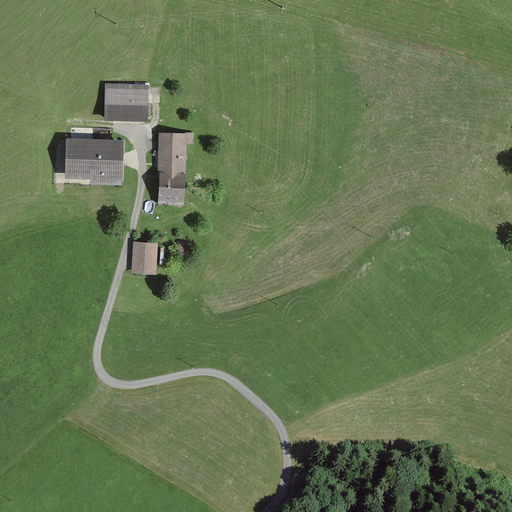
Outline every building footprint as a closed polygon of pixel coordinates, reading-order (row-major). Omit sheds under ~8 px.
[(145,103),(145,93),(129,92),(129,86),(106,86),(106,102),(105,118),(105,119),(144,120),(145,103)] [(158,173),(182,174),(183,134),(159,133),(158,173)] [(91,180),(119,181),(120,144),(67,142),(66,174),(91,175),(91,180)] [(167,200),(180,201),(182,174),(158,173),(156,200),(156,203),(167,204),(167,200)] [(179,251),(185,252),(188,240),(182,239),(179,251)] [(134,269),(150,270),(152,246),(135,245),(134,269)]
